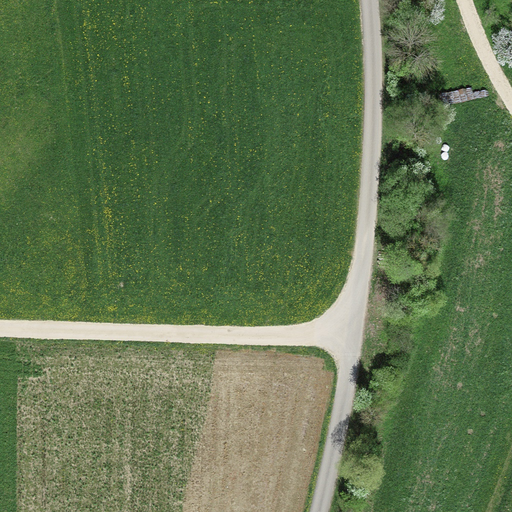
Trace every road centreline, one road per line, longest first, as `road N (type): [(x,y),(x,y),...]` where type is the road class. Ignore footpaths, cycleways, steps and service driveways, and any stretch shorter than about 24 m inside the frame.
road 1 (unclassified): [(372,0),(375,115),(365,259),(321,511)]
road 2 (track): [(355,327),(247,338),(0,331)]
